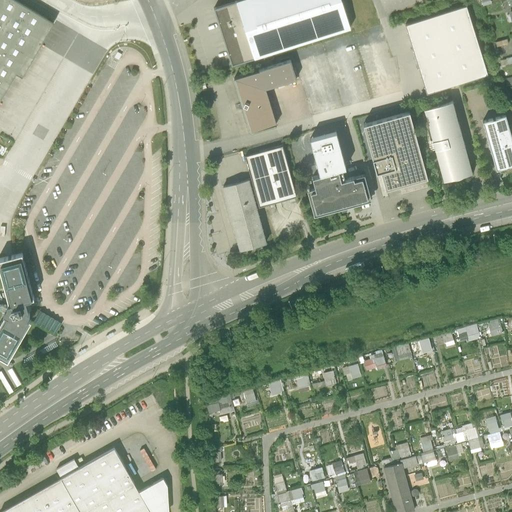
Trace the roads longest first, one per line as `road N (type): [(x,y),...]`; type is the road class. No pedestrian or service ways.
road 1 (tertiary): [(184,325),(323,262),(511,206)]
road 2 (unclassified): [(184,325),(186,157),(172,70),(147,0)]
road 3 (tertiary): [(0,437),(184,325)]
